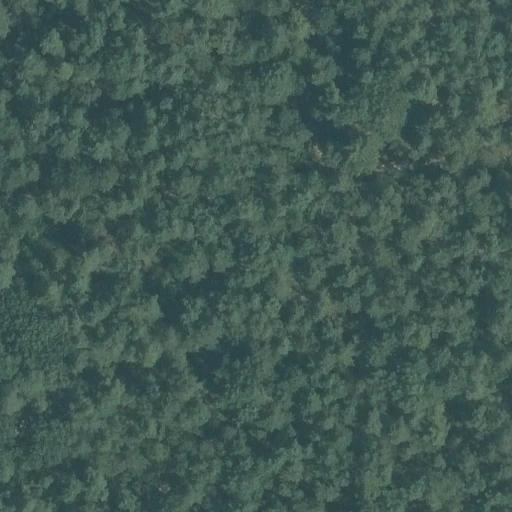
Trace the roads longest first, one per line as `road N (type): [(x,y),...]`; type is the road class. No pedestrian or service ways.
road 1 (track): [(316,162),(0,160)]
road 2 (track): [(511,164),(316,162)]
road 3 (track): [(316,162),(306,77),(311,28),(301,0)]
